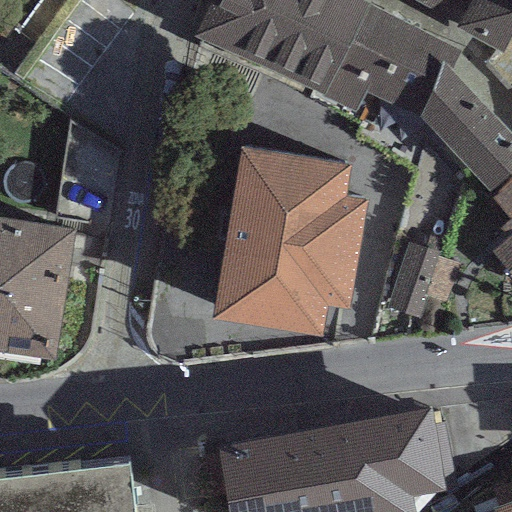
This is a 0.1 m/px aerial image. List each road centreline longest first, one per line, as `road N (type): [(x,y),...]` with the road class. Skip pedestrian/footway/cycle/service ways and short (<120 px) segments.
road 1 (residential): [(109,401),(129,194),(179,0)]
road 2 (tertiary): [(109,401),(511,352)]
